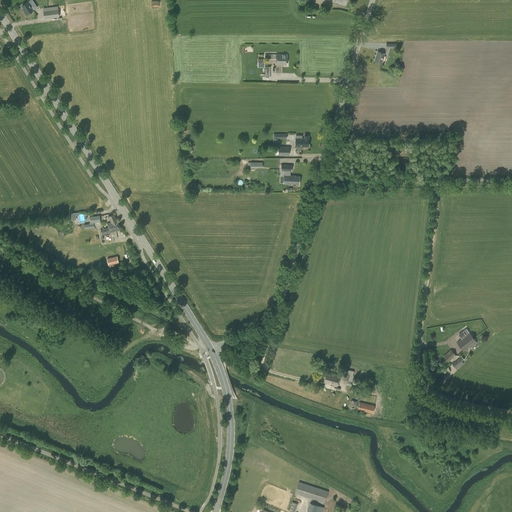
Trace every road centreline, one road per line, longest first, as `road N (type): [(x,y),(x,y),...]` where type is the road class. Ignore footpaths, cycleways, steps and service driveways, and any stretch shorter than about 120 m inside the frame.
road 1 (secondary): [(210,350),(0,11)]
road 2 (unclassified): [(511,412),(446,401),(422,382),(437,180)]
road 3 (tertiary): [(210,350),(274,316),(317,181)]
road 4 (unclassified): [(191,511),(0,433)]
road 5 (tertiary): [(317,181),(372,0)]
road 6 (secondary): [(215,511),(231,430),(210,350)]
road 7 (unclassified): [(317,181),(437,180)]
